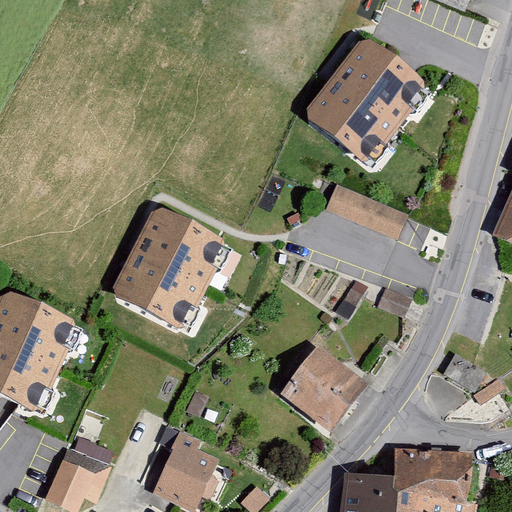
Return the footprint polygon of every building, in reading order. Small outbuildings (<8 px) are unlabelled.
[(468,0),(444,0),(464,9),(468,0)] [(369,161),(422,87),(363,44),(309,117),(369,161)] [(409,213),(334,184),(328,198),(324,209),(398,238),(409,213)] [(511,201),(498,232),(511,238),(511,201)] [(159,213),(117,293),(180,326),(223,247),(159,213)] [(411,301),(387,290),(379,306),(404,317),(411,301)] [(7,297),(0,314),(0,388),(40,405),(74,325),(7,297)] [(364,386),(319,351),(286,393),(331,428),(364,386)] [(446,374),(475,391),(486,374),(456,357),(446,374)] [(505,389),(499,380),(475,395),(481,404),(505,389)] [(207,398),(196,393),(187,412),(199,417),(207,398)] [(181,435),(156,494),(194,510),(216,460),(197,452),(201,443),(181,435)] [(69,452),(49,500),(77,511),(84,496),(96,501),(109,469),(69,452)] [(347,478),(344,511),(474,511),(476,506),(466,504),(471,459),(398,454),(396,480),(347,478)] [(244,503),(254,511),(259,511),(272,496),(259,485),(244,503)]
